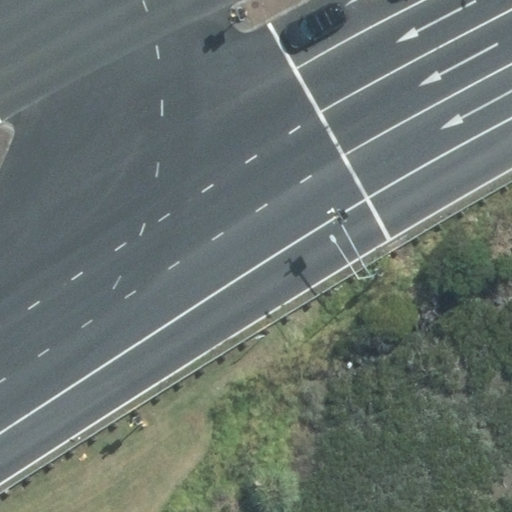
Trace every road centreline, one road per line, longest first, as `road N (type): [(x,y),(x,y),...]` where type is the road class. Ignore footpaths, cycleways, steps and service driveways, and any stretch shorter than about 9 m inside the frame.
road 1 (primary): [(511,36),(240,184)]
road 2 (secondary): [(164,232),(52,39)]
road 3 (secondary): [(146,0),(240,184)]
road 4 (primary): [(164,232),(0,345)]
